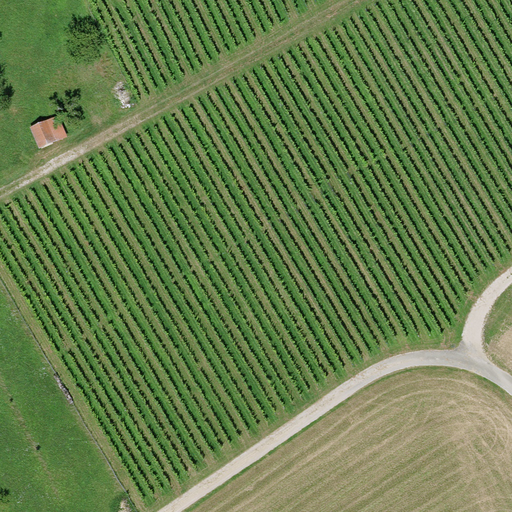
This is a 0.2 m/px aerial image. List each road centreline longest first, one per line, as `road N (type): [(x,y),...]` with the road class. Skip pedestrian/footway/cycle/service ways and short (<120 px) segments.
road 1 (track): [(0,192),(367,0)]
road 2 (track): [(360,382),(171,511)]
road 3 (track): [(360,382),(393,363),(429,360),(464,365),(511,392)]
